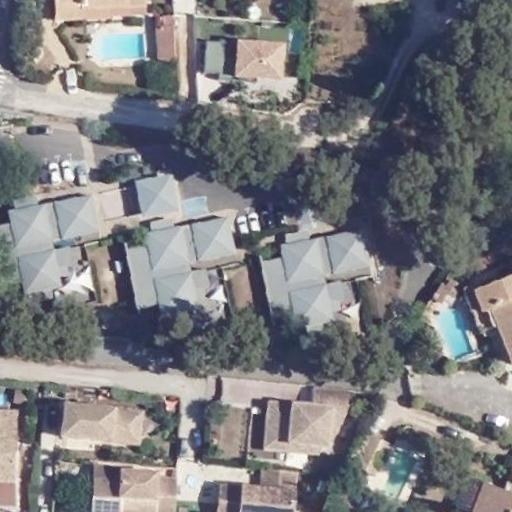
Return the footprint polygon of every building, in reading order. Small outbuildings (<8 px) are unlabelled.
[(80,10),(145,7),(145,0),(52,0),(53,6),(80,5),(80,10)] [(146,14),(145,7),(80,10),(80,5),(53,6),(54,21),(109,19),(109,16),(146,14)] [(161,16),(162,27),(172,26),(171,17),(161,16)] [(175,59),(172,26),(162,27),(153,28),(156,61),(175,59)] [(280,81),(280,43),(203,44),(204,82),(280,81)] [(171,175),(134,182),(140,219),(178,213),(171,175)] [(97,232),(90,194),(6,211),(8,223),(0,225),(0,286),(21,282),(23,294),(61,287),(57,269),(72,265),(68,246),(53,249),(51,241),(97,232)] [(233,254),(226,218),(142,233),(145,246),(123,249),(134,308),(157,304),(160,317),(196,310),(193,291),(208,288),(205,268),(189,272),(187,263),(233,254)] [(369,266),(362,229),(278,245),(281,257),(258,261),(270,321),(292,317),(294,329),(332,321),(329,302),(344,300),(340,280),(324,284),(323,275),(369,266)] [(511,275),(472,292),(481,314),(503,306),(509,320),(495,326),(510,365),(511,364),(511,275)] [(445,286),(441,283),(431,298),(440,303),(447,294),(453,297),(460,285),(449,280),(445,286)] [(481,314),(472,292),(470,287),(463,290),(480,331),(495,326),(509,320),(503,306),(481,314)] [(329,450),(333,410),(346,411),(348,391),(313,387),(311,405),(267,401),(262,451),(318,456),(319,449),(329,450)] [(113,443),(116,411),(66,407),(63,438),(113,443)] [(143,414),(116,411),(113,443),(140,445),(143,414)] [(0,482),(13,483),(16,413),(0,412),(0,482)] [(371,456),(381,461),(390,444),(362,431),(346,463),(364,471),(371,456)] [(398,450),(384,481),(408,491),(422,460),(398,450)] [(373,475),(381,461),(371,456),(364,471),(373,475)] [(511,484),(511,482),(511,463),(503,486),(511,489),(511,484)] [(136,510),(135,511),(174,511),(176,479),(157,479),(158,473),(119,472),(119,468),(93,467),(90,511),(119,511),(120,509),(136,510)] [(292,511),(297,472),(261,469),(259,488),(240,487),(220,486),(217,511),(292,511)] [(511,511),(511,482),(511,484),(511,494),(481,483),(483,478),(476,475),(474,475),(472,475),(471,475),(469,475),(468,475),(467,476),(467,477),(466,478),(465,478),(464,479),(464,480),(463,482),(453,508),(464,511),(511,511)]
